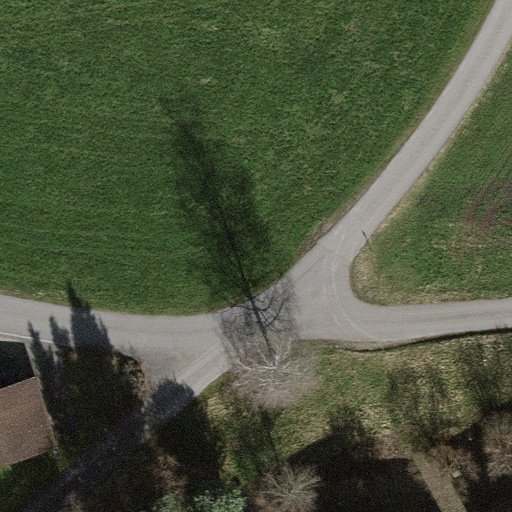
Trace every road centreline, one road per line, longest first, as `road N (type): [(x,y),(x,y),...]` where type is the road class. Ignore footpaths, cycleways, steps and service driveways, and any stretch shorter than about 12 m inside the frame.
road 1 (unclassified): [(511,5),(415,164),(234,345)]
road 2 (residential): [(234,345),(511,316)]
road 3 (unclassified): [(234,345),(48,511)]
road 4 (residential): [(0,305),(234,345)]
